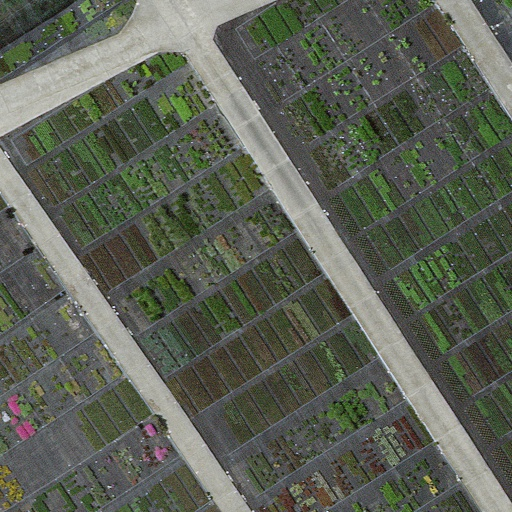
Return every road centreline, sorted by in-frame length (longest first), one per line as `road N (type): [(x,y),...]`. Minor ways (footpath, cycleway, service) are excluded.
road 1 (track): [(494,511),(160,0)]
road 2 (track): [(0,179),(228,511)]
road 3 (track): [(0,115),(275,0)]
